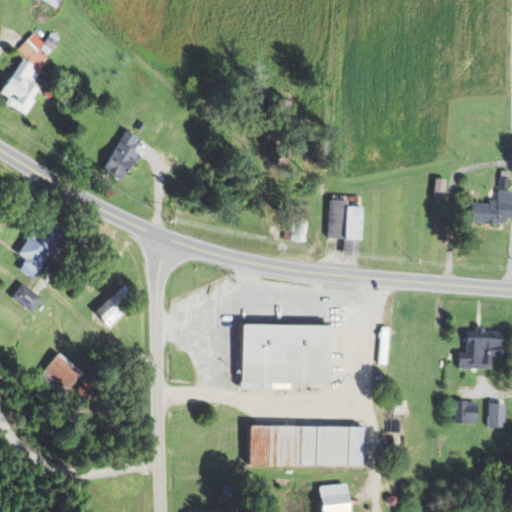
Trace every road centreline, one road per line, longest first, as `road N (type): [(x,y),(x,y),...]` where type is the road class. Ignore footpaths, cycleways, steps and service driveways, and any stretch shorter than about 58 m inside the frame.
road 1 (primary): [(511,289),(246,264),(155,239),(0,152)]
road 2 (residential): [(160,511),(155,239)]
